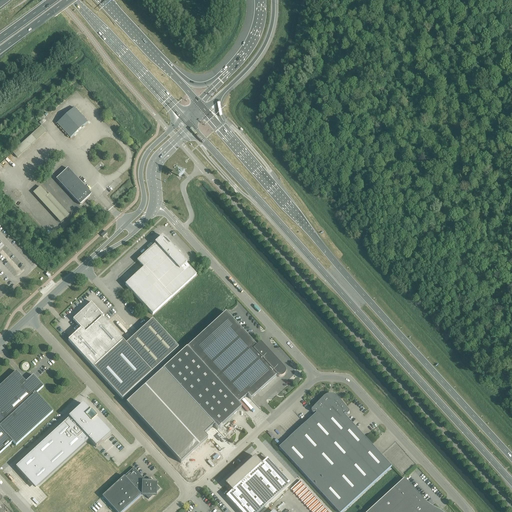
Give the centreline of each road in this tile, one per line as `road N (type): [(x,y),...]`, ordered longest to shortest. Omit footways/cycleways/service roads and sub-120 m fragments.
road 1 (trunk): [(190,126),(511,481)]
road 2 (unclassified): [(511,506),(201,166)]
road 3 (trunk): [(511,458),(219,126)]
road 4 (unclassified): [(28,316),(191,494)]
road 5 (unclassified): [(469,511),(351,381),(317,377)]
road 6 (unclassified): [(317,377),(181,229)]
road 7 (unclassified): [(169,131),(57,0)]
road 8 (unclassified): [(317,377),(191,494)]
road 9 (trunk): [(72,0),(182,118)]
road 10 (unknown): [(20,506),(31,495),(13,471),(84,401)]
